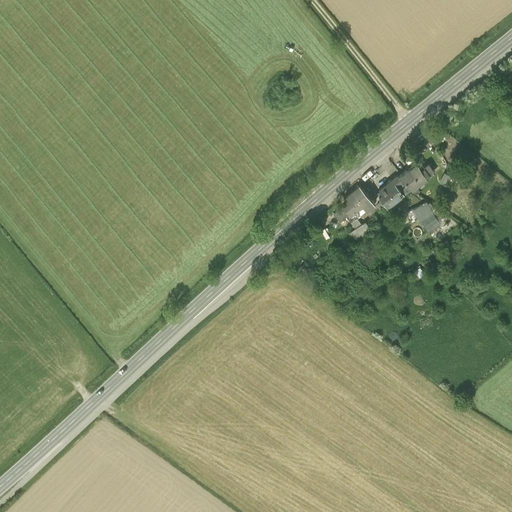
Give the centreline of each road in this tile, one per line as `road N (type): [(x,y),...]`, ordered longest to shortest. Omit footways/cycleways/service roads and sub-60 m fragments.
road 1 (secondary): [(511,38),(0,486)]
road 2 (track): [(308,0),(408,123)]
